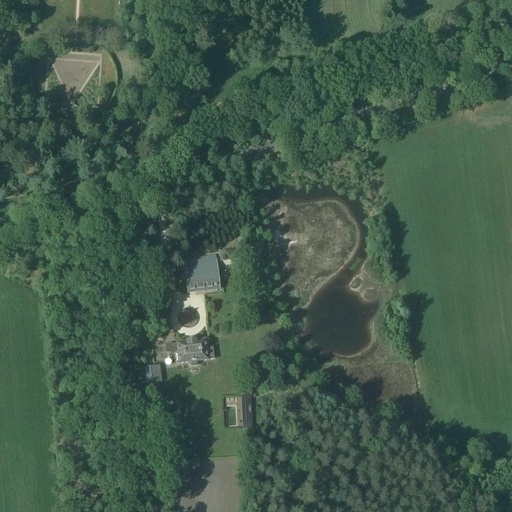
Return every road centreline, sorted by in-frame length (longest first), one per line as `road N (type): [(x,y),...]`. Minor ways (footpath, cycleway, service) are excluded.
road 1 (tertiary): [(0,239),(511,60)]
road 2 (track): [(268,296),(243,153)]
